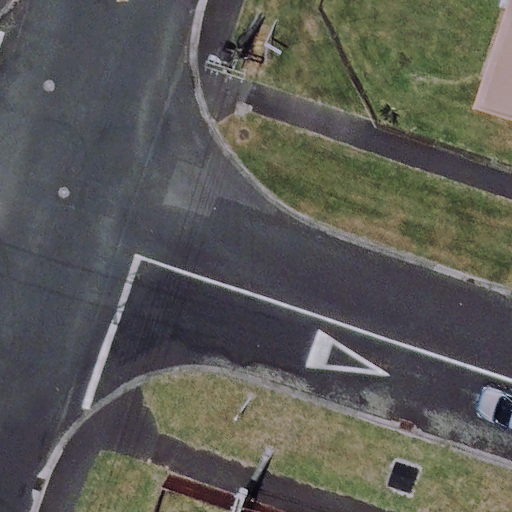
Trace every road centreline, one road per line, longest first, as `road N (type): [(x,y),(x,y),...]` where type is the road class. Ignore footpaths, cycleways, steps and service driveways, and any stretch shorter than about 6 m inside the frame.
road 1 (residential): [(30,227),(511,385)]
road 2 (residential): [(30,227),(108,0)]
